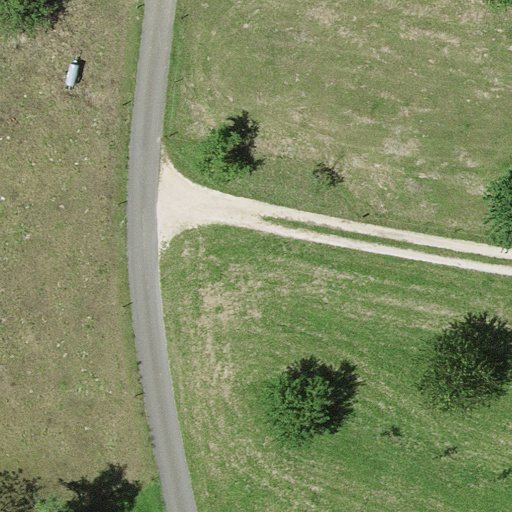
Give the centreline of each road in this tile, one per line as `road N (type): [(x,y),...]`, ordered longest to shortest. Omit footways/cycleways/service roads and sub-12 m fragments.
road 1 (residential): [(166,0),(150,115),(145,318),(183,511)]
road 2 (track): [(145,207),(253,214),(511,255)]
